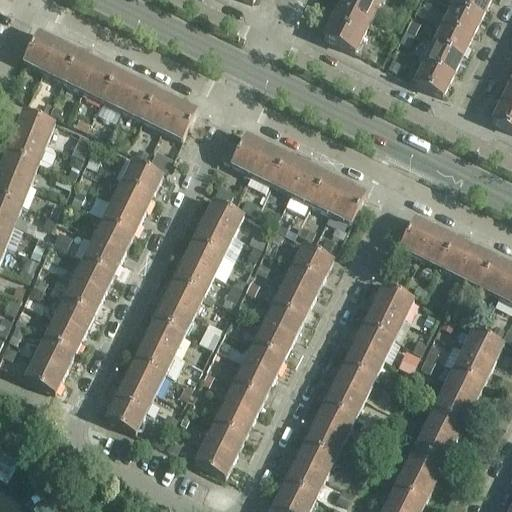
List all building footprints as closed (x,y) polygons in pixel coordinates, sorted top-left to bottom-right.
[(236,0),(253,8),(256,0),(236,0)] [(369,29),(384,1),(382,0),(345,0),(339,14),(369,29)] [(480,26),(490,7),(474,0),(459,0),(453,13),(480,26)] [(471,45),(480,26),(453,13),(444,32),(471,45)] [(355,59),(369,29),(339,14),(324,43),(355,59)] [(462,64),(471,45),(444,32),(434,50),(462,64)] [(44,78),(59,48),(38,38),(23,68),(44,78)] [(64,88),(79,58),(59,48),(44,78),(64,88)] [(452,83),(462,64),(434,50),(425,69),(452,83)] [(83,98),(98,68),(79,58),(64,88),(83,98)] [(103,108),(118,77),(98,68),(83,98),(103,108)] [(443,102),(452,83),(425,69),(416,88),(443,102)] [(123,117),(138,87),(118,77),(103,108),(123,117)] [(142,127),(157,97),(138,87),(123,117),(142,127)] [(511,111),(511,88),(503,107),(511,111)] [(162,137),(177,107),(157,97),(142,127),(162,137)] [(183,147),(198,117),(177,107),(162,137),(183,147)] [(511,136),(511,111),(503,107),(493,127),(511,136)] [(47,151),(55,130),(24,117),(15,138),(47,151)] [(38,171),(47,151),(15,138),(7,159),(38,171)] [(252,181),(267,151),(246,141),(231,171),(252,181)] [(271,191),(286,161),(267,151),(252,181),(271,191)] [(0,179),(30,192),(38,171),(7,159),(0,176),(0,179)] [(291,201),(306,170),(286,161),(271,191),(291,201)] [(153,203),(163,182),(133,167),(123,188),(153,203)] [(311,210),(326,180),(306,170),(291,201),(311,210)] [(0,203),(22,212),(30,192),(0,179),(0,203)] [(331,220),(346,190),(326,180),(311,210),(331,220)] [(143,222),(153,203),(123,188),(113,207),(143,222)] [(351,230),(362,208),(366,200),(346,190),(331,220),(351,230)] [(0,226),(14,233),(22,212),(0,203),(0,226)] [(134,242),(143,222),(113,207),(103,227),(134,242)] [(234,243),(244,222),(214,207),(203,228),(234,243)] [(420,265),(435,234),(415,224),(400,254),(420,265)] [(0,250),(6,253),(14,233),(0,226),(0,250)] [(124,262),(134,242),(103,227),(94,247),(124,262)] [(224,262),(234,243),(203,228),(194,247),(224,262)] [(440,274),(455,244),(435,234),(420,265),(440,274)] [(460,284),(475,254),(455,244),(440,274),(460,284)] [(114,281),(124,262),(94,247),(84,266),(114,281)] [(214,282),(224,262),(194,247),(184,267),(214,282)] [(323,287),(334,266),(304,251),(293,272),(323,287)] [(479,294),(494,264),(475,254),(460,284),(479,294)] [(499,304),(511,277),(511,272),(494,264),(479,294),(499,304)] [(104,301),(114,281),(84,266),(74,286),(104,301)] [(204,302),(214,282),(184,267),(174,287),(204,302)] [(314,307),(323,287),(293,272),(284,292),(314,307)] [(511,310),(511,277),(499,304),(511,310)] [(95,321),(104,301),(74,286),(64,306),(95,321)] [(195,321),(204,302),(174,287),(164,306),(195,321)] [(404,327),(414,306),(384,291),(374,312),(404,327)] [(304,326),(314,307),(284,292),(274,311),(304,326)] [(85,341),(95,321),(64,306),(55,326),(85,341)] [(185,341),(195,321),(164,306),(155,326),(185,341)] [(294,346),(304,326),(274,311),(264,331),(294,346)] [(394,346),(404,327),(374,312),(364,331),(394,346)] [(75,360),(85,341),(55,326),(45,345),(75,360)] [(175,361),(185,341),(155,326),(145,346),(175,361)] [(192,329),(188,341),(215,350),(220,334),(209,330),(207,334),(192,329)] [(284,366),(294,346),(264,331),(254,351),(284,366)] [(385,366),(394,346),(364,331),(354,351),(385,366)] [(494,371),(504,350),(474,335),(463,356),(494,371)] [(65,380),(75,360),(45,345),(35,365),(65,380)] [(165,381),(175,361),(145,346),(135,365),(165,381)] [(275,386),(284,366),(254,351),(244,371),(275,386)] [(375,386),(385,366),(354,351),(344,371),(375,386)] [(407,355),(402,369),(416,375),(421,360),(407,355)] [(484,391),(494,371),(463,356),(454,376),(484,391)] [(55,401),(65,380),(35,365),(25,386),(55,401)] [(156,400),(165,381),(135,365),(125,385),(156,400)] [(265,405),(275,386),(244,371),(235,390),(265,405)] [(365,405),(375,386),(344,371),(335,390),(365,405)] [(474,410),(484,391),(454,376),(444,395),(474,410)] [(146,420),(156,400),(125,385),(115,405),(146,420)] [(255,425),(265,405),(235,390),(225,410),(255,425)] [(355,425),(365,405),(335,390),(325,410),(355,425)] [(465,430),(474,410),(444,395),(434,415),(465,430)] [(136,441),(146,420),(115,405),(105,426),(136,441)] [(245,445),(255,425),(225,410),(215,430),(245,445)] [(346,445),(355,425),(325,410),(315,430),(346,445)] [(455,450),(465,430),(434,415),(424,435),(455,450)] [(236,464),(245,445),(215,430),(205,449),(236,464)] [(336,465),(346,445),(315,430),(305,450),(336,465)] [(445,470),(455,450),(424,435),(415,454),(445,470)] [(225,485),(236,464),(205,449),(195,470),(225,485)] [(326,484),(336,465),(305,450),(296,469),(326,484)] [(435,489),(445,470),(415,454),(405,474),(435,489)] [(0,456),(0,481),(7,486),(18,467),(0,456)] [(316,504),(326,484),(296,469),(286,489),(316,504)] [(426,509),(435,489),(405,474),(395,494),(426,509)] [(282,511),(312,511),(316,504),(286,489),(276,509),(282,511)] [(424,511),(426,509),(395,494),(386,511),(424,511)] [(67,511),(53,498),(40,511),(67,511)]
